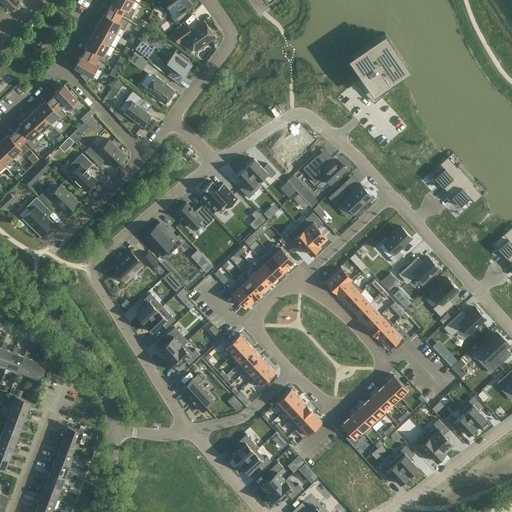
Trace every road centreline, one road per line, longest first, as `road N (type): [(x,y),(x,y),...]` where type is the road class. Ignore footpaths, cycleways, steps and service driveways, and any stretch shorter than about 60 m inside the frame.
road 1 (residential): [(214,161),(91,267),(186,430)]
road 2 (residential): [(290,371),(334,410),(387,365),(301,275)]
road 3 (residential): [(391,195),(339,139),(298,111),(214,161)]
road 4 (residential): [(112,434),(107,399),(82,344),(0,271)]
road 5 (residential): [(511,328),(391,195)]
road 6 (residential): [(383,511),(511,421)]
road 7 (residential): [(208,0),(231,36),(172,121)]
road 8 (residential): [(11,511),(66,378)]
road 9 (residential): [(301,275),(249,322),(290,371)]
road 10 (residential): [(145,154),(59,243)]
road 11 (residential): [(186,430),(242,416),(290,371)]
road 12 (residential): [(61,67),(145,154)]
road 13 (residential): [(301,275),(391,195)]
